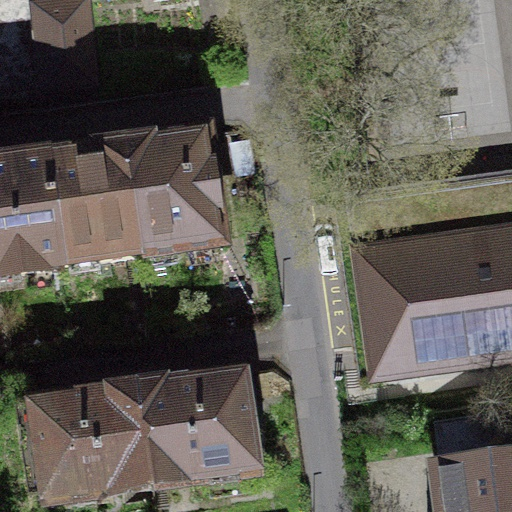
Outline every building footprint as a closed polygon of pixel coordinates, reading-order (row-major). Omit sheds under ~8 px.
[(57,0),(22,4),(33,110),(102,103),(91,0),(57,4),(57,0)] [(162,128),(121,134),(138,255),(221,243),(203,122),(162,128)] [(62,266),(138,255),(121,134),(82,139),(44,145),(62,266)] [(0,274),(62,266),(44,145),(0,151),(0,274)] [(511,172),(345,197),(372,384),(511,363),(511,172)] [(49,402),(0,407),(0,415),(12,511),(41,511),(171,496),(170,487),(244,478),(230,374),(182,380),(71,394),(49,397),(49,402)] [(511,511),(511,411),(435,426),(446,511),(511,511)]
